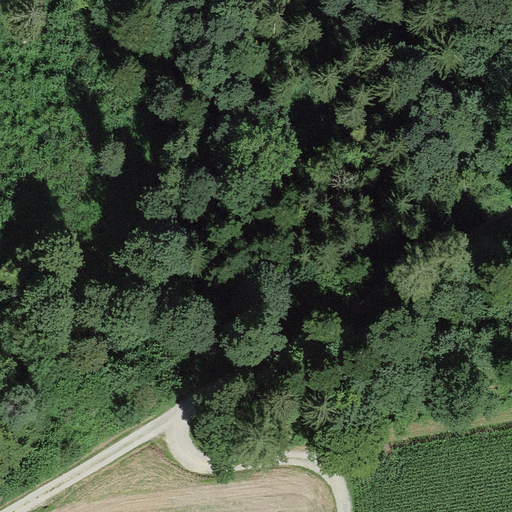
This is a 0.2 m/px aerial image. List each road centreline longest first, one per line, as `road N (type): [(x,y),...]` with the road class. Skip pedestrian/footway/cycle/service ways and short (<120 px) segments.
road 1 (track): [(10,511),(511,217)]
road 2 (track): [(340,511),(324,471),(293,452),(211,468),(188,455),(172,413)]
